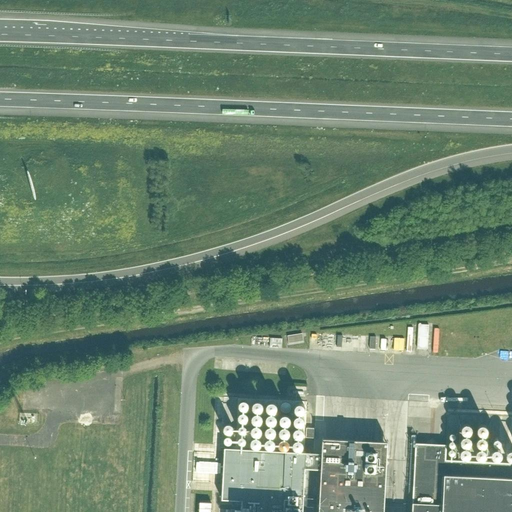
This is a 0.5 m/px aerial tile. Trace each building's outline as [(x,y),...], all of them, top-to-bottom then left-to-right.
[(415,349),(416,317),(391,317),(390,348),(415,349)] [(378,334),(370,333),(369,345),(377,346),(378,334)] [(289,343),(303,341),(302,334),(287,336),(289,343)] [(453,392),(446,396),(452,404),(458,399),(453,392)] [(462,397),(468,404),(473,400),(468,393),(462,397)] [(318,394),(315,411),(333,415),(335,405),(326,403),(328,396),(318,394)] [(249,406),(249,405),(249,404),(248,404),(248,403),(248,402),(247,401),(246,401),(245,401),(245,400),(244,400),(243,400),(242,401),(241,401),(240,401),(240,402),(239,403),(239,404),(239,405),(239,406),(239,407),(239,408),(240,409),(241,410),(242,410),(243,410),(244,410),(245,410),(246,410),(247,409),(248,409),(248,408),(248,407),(249,406)] [(252,405),(252,406),(252,407),(252,408),(253,409),(253,410),(254,410),(255,411),(256,411),(257,412),(258,412),(259,411),(260,411),(261,410),(262,410),(262,409),(263,408),(263,407),(263,406),(263,405),(263,404),(262,403),(262,402),(261,402),(260,401),(259,401),(258,401),(257,400),(256,401),(255,401),(254,402),(253,402),(253,403),(252,404),(252,405)] [(266,406),(266,407),(266,408),(266,409),(267,410),(268,411),(269,412),(270,412),(271,412),(272,412),(273,412),(274,412),(275,411),(276,410),(277,409),(277,408),(277,407),(277,406),(277,405),(276,404),(276,403),(275,402),(274,402),(273,401),(272,401),(271,401),(270,401),(269,402),(268,402),(267,403),(267,404),(266,405),(266,406)] [(280,406),(280,407),(280,409),(280,410),(281,411),(282,411),(282,412),(283,413),(284,413),(286,413),(287,413),(288,413),(289,412),(289,411),(290,411),(291,410),(291,409),(291,407),(291,406),(291,405),(290,404),(289,404),(289,403),(288,402),(287,402),(286,402),(284,402),(283,402),(282,403),(282,404),(281,404),(280,405),(280,406)] [(305,409),(305,408),(305,407),(305,406),(304,406),(304,405),(303,404),(302,404),(302,403),(301,403),(300,403),(299,403),(298,403),(297,403),(296,404),(295,405),(295,406),(294,406),(294,407),(294,408),(294,409),(294,410),(295,411),(295,412),(296,412),(296,413),(297,413),(298,413),(299,414),(300,414),(301,413),(302,413),(303,412),(304,412),(304,411),(305,410),(305,409)] [(238,416),(238,417),(238,418),(238,419),(239,420),(240,421),(241,421),(241,422),(242,422),(243,422),(244,422),(245,422),(245,421),(246,421),(247,420),(248,419),(248,418),(248,417),(248,416),(247,415),(247,414),(246,413),(245,413),(244,412),(243,412),(242,412),(241,413),(240,413),(239,414),(239,415),(238,416)] [(255,413),(254,413),(254,414),(253,414),(252,415),(252,416),(251,417),(251,418),(251,419),(252,420),(252,421),(252,422),(253,422),(254,423),(255,424),(256,424),(257,424),(258,424),(259,423),(260,423),(260,422),(261,422),(261,421),(262,420),(262,419),(262,418),(262,417),(262,416),(261,416),(261,415),(260,414),(259,413),(258,413),(257,413),(256,413),(255,413)] [(269,414),(268,414),(267,415),(266,416),(265,417),(265,418),(265,419),(265,420),(265,421),(266,422),(267,423),(268,424),(269,424),(270,425),(271,425),(272,424),(273,424),(274,424),(274,423),(275,422),(276,421),(276,420),(276,419),(276,418),(276,417),(275,416),(274,415),(274,414),(273,414),(272,414),(271,414),(270,414),(269,414)] [(283,415),(282,415),(281,416),(280,416),(280,417),(279,418),(279,419),(279,420),(279,421),(280,422),(280,423),(281,424),(282,425),(283,425),(284,425),(285,425),(286,425),(287,425),(288,424),(289,423),(290,422),(290,421),(290,420),(290,419),(290,418),(290,417),(289,417),(289,416),(288,415),(287,415),(286,415),(285,414),(284,414),(283,415)] [(296,415),(296,416),(295,416),(294,417),(294,418),(293,419),(293,420),(293,421),(293,422),(294,423),(294,424),(295,425),(296,425),(296,426),(297,426),(298,426),(299,426),(300,426),(301,426),(302,425),(303,424),(303,423),(304,422),(304,421),(304,420),(304,419),(304,418),(303,417),(302,417),(302,416),(301,416),(300,415),(299,415),(298,415),(297,415),(296,415)] [(223,428),(223,429),(223,430),(223,431),(224,432),(224,433),(225,434),(226,434),(227,434),(228,434),(229,434),(230,434),(231,434),(232,433),(233,432),(233,431),(234,430),(234,429),(234,428),(233,427),(233,426),(232,425),(231,424),(230,424),(229,423),(228,423),(227,423),(226,424),(225,424),(224,425),(224,426),(223,427),(223,428)] [(461,432),(462,433),(462,434),(463,434),(464,434),(465,435),(466,435),(467,435),(468,434),(469,434),(470,433),(471,432),(471,431),(471,430),(471,429),(471,428),(471,427),(471,426),(470,426),(469,425),(469,424),(468,424),(467,424),(466,424),(465,424),(464,424),(463,424),(463,425),(462,425),(461,426),(461,427),(461,428),(460,429),(460,430),(461,431),(461,432)] [(238,431),(238,432),(239,432),(239,433),(240,433),(241,434),(242,434),(243,434),(244,433),(245,433),(246,432),(246,431),(246,430),(246,429),(246,428),(245,427),(245,426),(244,426),(243,425),(242,425),(241,425),(241,426),(240,426),(239,427),(238,428),(238,429),(238,430),(238,431)] [(251,432),(251,433),(252,434),(253,435),(254,436),(255,436),(256,436),(257,436),(258,436),(259,435),(260,434),(261,433),(261,432),(262,431),(262,430),(261,429),(261,428),(261,427),(260,427),(259,426),(259,425),(258,425),(257,425),(256,425),(255,425),(254,425),(253,425),(253,426),(252,427),(251,427),(251,428),(251,429),(251,430),(251,431),(251,432)] [(476,429),(476,430),(476,431),(477,432),(477,433),(478,434),(479,435),(480,435),(481,436),(482,436),(483,436),(484,435),(485,435),(486,434),(486,433),(487,432),(487,431),(487,430),(487,429),(487,428),(486,427),(486,426),(485,425),(484,425),(483,425),(482,425),(481,425),(480,425),(479,425),(478,426),(477,427),(477,428),(476,429)] [(269,426),(268,426),(267,426),(266,427),(266,428),(265,428),(265,429),(265,430),(265,431),(265,432),(265,433),(265,434),(266,434),(266,435),(267,436),(268,436),(269,436),(270,437),(271,436),(272,436),(273,436),(274,435),(274,434),(275,434),(275,433),(275,432),(275,431),(275,430),(275,429),(275,428),(274,428),(274,427),(273,426),(272,426),(271,426),(270,426),(269,426)] [(283,426),(282,427),(281,427),(280,428),(279,429),(279,430),(279,431),(279,432),(279,433),(279,434),(280,435),(280,436),(281,436),(282,437),(283,437),(284,437),(285,437),(286,437),(287,436),(288,436),(288,435),(289,434),(289,433),(289,432),(289,431),(289,430),(289,429),(288,428),(287,427),(286,427),(285,426),(284,426),(283,426)] [(300,428),(300,427),(299,427),(298,427),(297,427),(296,427),(295,428),(294,428),(294,429),(293,430),(293,431),(292,432),(293,433),(293,434),(293,435),(294,436),(295,437),(296,437),(296,438),(297,438),(298,438),(299,438),(300,438),(301,437),(302,437),(302,436),(303,435),(303,434),(303,433),(303,432),(303,431),(303,430),(302,429),(301,428),(300,428)] [(305,438),(314,438),(314,428),(306,428),(305,438)] [(460,441),(460,442),(460,443),(461,444),(461,445),(462,445),(463,446),(464,447),(465,447),(466,447),(467,446),(468,446),(469,446),(469,445),(470,444),(471,443),(471,442),(471,441),(471,440),(470,439),(470,438),(469,438),(469,437),(468,436),(467,436),(466,436),(465,436),(464,436),(463,436),(462,437),(461,437),(461,438),(460,439),(460,440),(460,441)] [(254,437),(253,437),(253,438),(252,438),(251,439),(251,440),(250,441),(250,442),(250,443),(250,444),(251,445),(251,446),(252,447),(253,447),(254,448),(255,448),(256,448),(257,448),(258,447),(259,447),(260,446),(260,445),(261,444),(261,443),(261,442),(261,441),(260,440),(260,439),(259,438),(258,437),(257,437),(256,437),(255,437),(254,437)] [(476,441),(476,442),(476,443),(476,444),(476,445),(477,446),(478,446),(479,447),(480,447),(481,448),(482,448),(483,447),(484,447),(484,446),(485,446),(486,445),(486,444),(487,443),(487,442),(487,441),(486,440),(486,439),(485,438),(484,438),(484,437),(483,437),(482,437),(481,437),(480,437),(479,437),(478,438),(477,438),(476,439),(476,440),(476,441)] [(511,511),(511,463),(445,460),(446,445),(415,443),(411,511),(383,511),(387,442),(361,440),(322,438),(322,439),(321,453),(306,452),(304,452),(235,449),(224,448),(221,500),(241,501),(240,511),(511,511)] [(268,438),(267,438),(266,439),(265,440),(265,441),(264,441),(264,442),(264,443),(264,444),(264,445),(265,446),(265,447),(266,447),(266,448),(267,448),(268,448),(269,449),(270,449),(271,448),(272,448),(273,447),(274,447),(274,446),(275,445),(275,444),(275,443),(275,442),(275,441),(274,441),(274,440),(273,439),(272,439),(272,438),(271,438),(270,438),(269,438),(268,438)] [(282,439),(281,439),(280,439),(280,440),(279,440),(279,441),(278,442),(278,443),(278,444),(278,445),(278,446),(279,446),(279,447),(280,448),(281,449),(282,449),(283,449),(284,449),(285,449),(286,449),(286,448),(287,448),(288,447),(288,446),(289,446),(289,445),(289,444),(289,443),(289,442),(288,441),(288,440),(287,440),(286,439),(285,439),(284,438),(283,438),(282,439)] [(295,449),(296,450),(297,450),(298,450),(299,450),(300,449),(301,449),(302,448),(302,447),(303,446),(303,445),(303,444),(303,443),(302,442),(302,441),(301,441),(301,440),(300,440),(299,439),(298,439),(297,439),(296,439),(295,439),(295,440),(294,440),(293,441),(293,442),(292,442),(292,443),(292,444),(292,445),(292,446),(292,447),(293,448),(294,449),(295,449)] [(493,440),(493,441),(492,442),(492,443),(492,444),(493,445),(493,446),(494,446),(494,447),(495,447),(496,447),(497,447),(498,447),(499,446),(500,445),(500,444),(501,443),(500,442),(500,441),(500,440),(499,440),(499,439),(498,439),(497,439),(496,439),(495,439),(494,439),(494,440),(493,440)] [(470,454),(470,453),(470,452),(470,451),(469,450),(468,449),(467,448),(466,448),(465,448),(464,448),(463,448),(462,448),(461,449),(460,450),(460,451),(459,452),(459,453),(459,454),(460,455),(460,456),(461,457),(462,458),(463,458),(464,459),(465,459),(466,458),(467,458),(468,458),(469,457),(469,456),(470,456),(470,455),(470,454)] [(486,455),(486,454),(486,453),(486,452),(485,451),(485,450),(484,450),(484,449),(483,449),(482,448),(481,448),(480,448),(479,448),(478,449),(477,450),(476,450),(476,451),(475,452),(475,453),(475,454),(475,455),(475,456),(476,456),(476,457),(477,458),(478,458),(478,459),(479,459),(480,459),(481,459),(482,459),(483,459),(484,458),(485,457),(485,456),(486,456),(486,455)] [(501,457),(501,456),(501,455),(501,454),(501,453),(501,452),(500,451),(499,450),(498,450),(498,449),(497,449),(496,449),(495,449),(494,449),(494,450),(493,450),(492,451),(491,452),(491,453),(491,454),(491,455),(491,456),(491,457),(492,458),(492,459),(493,459),(494,460),(495,460),(496,460),(497,460),(498,460),(499,459),(500,459),(500,458),(501,458),(501,457)]
